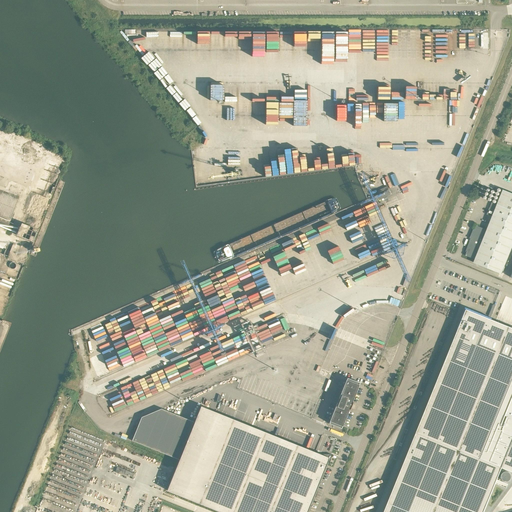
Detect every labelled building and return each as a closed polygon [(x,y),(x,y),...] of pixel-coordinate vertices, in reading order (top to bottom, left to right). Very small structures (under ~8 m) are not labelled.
[(475,260),(474,263),(501,274),(511,247),(511,194),(503,190),(497,205),(492,203),(487,215),(492,217),(487,230),(476,226),(475,229),(474,228),(469,239),(472,239),(471,242),(469,242),(465,252),(466,252),(465,256),(475,260)] [(10,222),(0,217),(0,227),(6,230),(10,222)] [(20,227),(16,235),(33,242),(36,233),(32,231),(33,228),(21,224),(20,227)] [(461,323),(416,433),(502,468),(511,471),(511,327),(492,320),(491,319),(466,309),(462,321),(461,323)] [(347,378),(329,424),(341,428),(359,383),(347,378)] [(220,511),(307,511),(330,455),(323,454),(322,455),(201,407),(194,422),(179,460),(178,463),(167,491),(220,511)] [(179,460),(194,422),(161,409),(141,417),(132,441),(179,460)] [(483,511),(495,484),(506,488),(508,484),(497,480),(502,468),(416,433),(384,511),(483,511)] [(145,471),(133,467),(131,472),(117,467),(116,470),(133,477),(134,474),(142,477),(145,471)]
